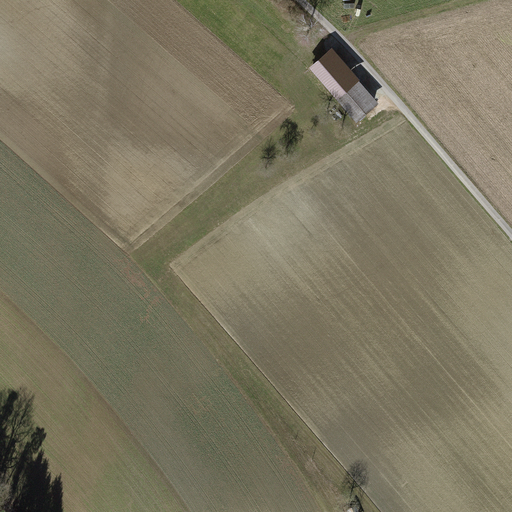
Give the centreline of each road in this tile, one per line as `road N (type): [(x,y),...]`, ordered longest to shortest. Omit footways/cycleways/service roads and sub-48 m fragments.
road 1 (track): [(301,0),(345,38),(511,231)]
road 2 (track): [(345,38),(476,0)]
